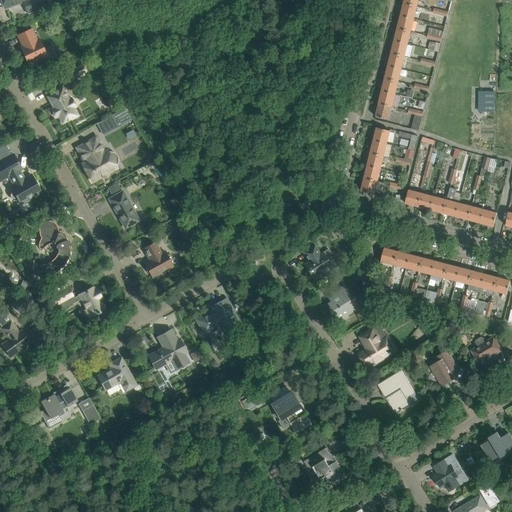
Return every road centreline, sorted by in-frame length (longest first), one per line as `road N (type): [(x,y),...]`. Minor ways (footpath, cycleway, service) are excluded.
road 1 (residential): [(400,466),(388,466),(378,449),(382,436),(288,281),(227,272),(143,319)]
road 2 (residential): [(143,319),(0,59)]
road 3 (residential): [(335,206),(381,0)]
road 4 (residential): [(335,206),(511,252)]
road 5 (residential): [(143,319),(19,390),(0,380)]
road 6 (track): [(11,391),(81,511)]
road 7 (residential): [(400,466),(511,398)]
